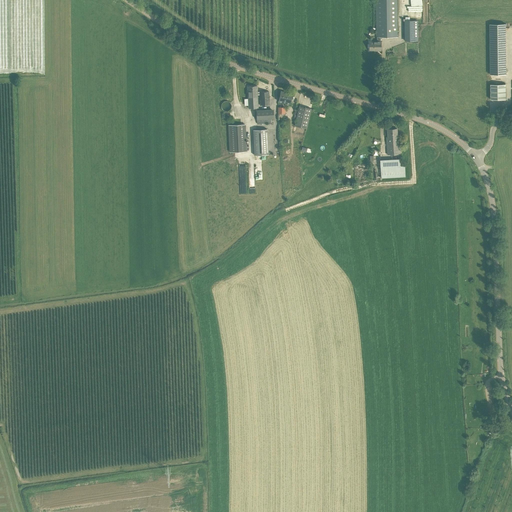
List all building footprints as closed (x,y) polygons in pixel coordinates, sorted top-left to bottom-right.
[(375,0),(376,37),(398,37),(397,0),(375,0)] [(418,20),(404,20),(405,41),(418,41),(418,20)] [(506,24),(490,24),(490,74),(507,74),(506,24)] [(381,37),(370,37),(370,41),(369,41),(369,51),(381,51),(381,37)] [(506,84),(491,84),(491,99),(506,99),(506,84)] [(249,108),(258,108),(257,86),(247,86),(249,108)] [(260,105),(270,105),(269,91),(259,91),(260,105)] [(292,94),(281,91),(278,101),(290,104),(292,94)] [(227,101),(226,101),(224,101),(223,102),(222,103),(221,104),(221,105),(221,106),(221,107),(222,108),(222,109),(223,110),(224,111),(225,111),(226,111),(227,111),(228,111),(229,110),(230,110),(230,109),(231,108),(231,107),(231,106),(231,105),(231,104),(231,103),(230,102),(229,101),(228,101),(227,101)] [(257,119),(257,124),(271,123),(271,118),(274,118),(274,109),(256,110),(256,119),(257,119)] [(299,115),(297,123),(309,126),(310,123),(318,125),(320,116),(310,114),(309,117),(299,115)] [(229,124),(230,149),(246,149),(246,123),(229,124)] [(254,129),(255,153),(269,152),(268,128),(254,129)] [(376,178),(382,178),(405,177),(405,166),(400,166),(400,154),(399,138),(397,138),(397,128),(387,129),(388,137),(386,137),(387,155),(381,155),(380,150),(373,150),(373,156),(370,156),(372,180),(376,180),(376,178)]
